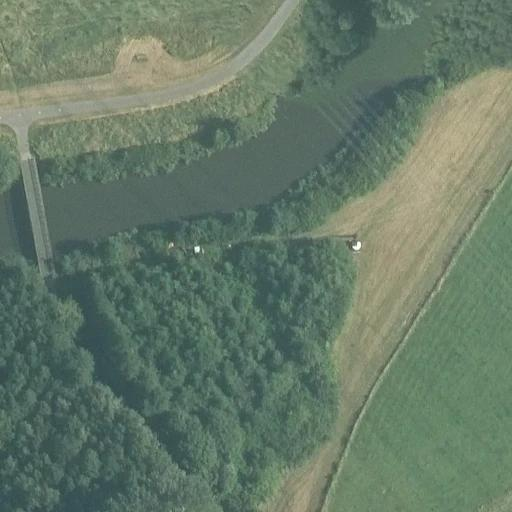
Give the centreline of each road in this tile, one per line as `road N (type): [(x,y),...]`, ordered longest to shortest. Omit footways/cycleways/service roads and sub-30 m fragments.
road 1 (unknown): [(48,289),(195,250),(358,229),(486,182)]
road 2 (unknown): [(312,511),(362,388),(511,139)]
road 3 (unknown): [(274,0),(240,41),(199,69),(0,99)]
